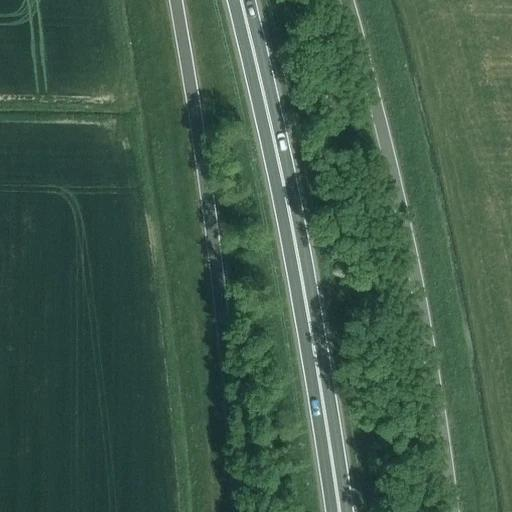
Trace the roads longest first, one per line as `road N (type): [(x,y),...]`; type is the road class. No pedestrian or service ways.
road 1 (trunk): [(445,511),(406,251),(341,0)]
road 2 (trunk): [(338,511),(300,271),(241,0)]
road 3 (trunk): [(175,0),(222,304),(240,511)]
